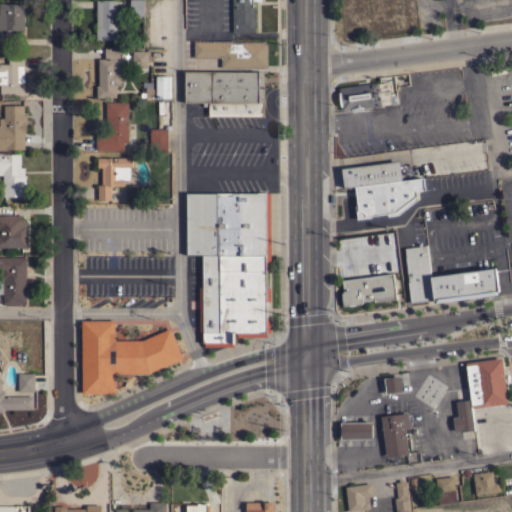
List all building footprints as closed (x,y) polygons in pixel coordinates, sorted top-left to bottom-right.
[(116,0),(116,16),(119,16),(119,26),(116,26),(116,39),(96,39),(96,0),(116,0)] [(144,0),(144,15),(129,16),(129,0),(144,0)] [(232,0),(260,0),(260,1),(252,1),(252,6),(255,6),(255,32),(232,32),(232,0)] [(24,24),(24,29),(10,29),(10,30),(6,30),(6,29),(0,29),(0,3),(5,3),(24,3),(24,24)] [(233,40),(233,41),(267,41),(267,67),(221,67),(221,57),(193,57),(193,40),(233,40)] [(98,58),(104,58),(104,48),(120,48),(120,76),(123,76),(123,79),(120,79),(120,85),(116,85),(116,97),(96,97),(96,85),(98,85),(98,58)] [(148,66),(145,66),(145,67),(143,67),(143,66),(132,66),(132,50),(148,50),(148,66)] [(24,65),(23,65),(23,82),(24,82),(24,92),(0,93),(0,63),(8,63),(8,55),(24,55),(24,65)] [(185,102),(185,71),(264,71),(264,102),(262,102),(203,102),(185,102)] [(155,75),(170,76),(170,98),(155,98),(155,75)] [(377,80),(378,81),(388,80),(389,92),(394,91),(394,93),(396,93),(397,101),(380,103),(380,104),(363,106),(363,107),(361,107),(361,108),(354,109),(354,108),(351,109),(351,108),(341,109),(341,105),(340,105),(339,102),(338,93),(338,90),(339,90),(338,86),(377,80)] [(105,121),(105,101),(128,101),(128,132),(135,132),(135,142),(123,142),(123,150),(95,150),(95,134),(108,133),(108,127),(106,127),(106,123),(107,121),(105,121)] [(262,116),(209,116),(209,106),(203,106),(203,102),(262,102),(262,116)] [(24,113),(25,113),(25,118),(24,118),(24,122),(25,133),(24,133),(24,149),(7,149),(7,150),(0,150),(0,117),(3,117),(3,105),(24,105),(24,113)] [(165,125),(171,125),(171,130),(167,130),(167,151),(150,151),(149,128),(165,128),(165,125)] [(26,196),(2,196),(2,175),(0,175),(0,153),(20,153),(20,167),(24,167),(24,175),(26,175),(26,196)] [(126,157),(126,156),(132,156),(132,167),(130,167),(130,179),(123,179),(123,186),(111,186),(111,200),(97,200),(97,184),(101,184),(101,167),(97,167),(97,157),(126,157)] [(342,184),(340,165),(397,157),(400,177),(354,183),(342,184)] [(400,177),(422,174),(424,186),(415,188),(416,196),(395,212),(386,213),(386,210),(370,212),(370,214),(356,216),(354,201),(356,201),(354,183),(400,177)] [(187,254),(186,193),(257,193),(257,192),(266,192),(270,192),(268,251),(201,251),(187,254)] [(0,215),(22,215),(22,219),(26,219),(26,247),(0,247),(0,215)] [(434,301),(434,297),(410,300),(407,279),(408,279),(403,246),(418,244),(418,241),(420,241),(421,244),(426,243),(430,274),(495,266),(498,289),(497,289),(497,292),(434,301)] [(268,251),(268,267),(265,267),(265,284),(268,284),(268,298),(265,298),(265,314),(268,314),(268,333),(234,333),(234,340),(231,340),(231,342),(204,342),(204,340),(197,340),(197,286),(201,285),(201,251),(268,251)] [(26,304),(3,304),(3,293),(0,293),(0,279),(2,279),(1,269),(0,269),(0,257),(26,257),(26,304)] [(344,303),(342,303),(341,291),(343,288),(344,288),(343,286),(342,286),(341,277),(392,270),(392,272),(394,272),(397,296),(395,296),(395,297),(373,300),(373,299),(362,300),(362,303),(344,305),(344,303)] [(114,373),(114,393),(81,393),(81,320),(114,320),(114,340),(142,340),(170,328),(182,358),(149,372),(114,373)] [(470,399),(465,362),(502,357),(507,403),(478,407),(474,408),(471,406),(470,399)] [(18,373),(34,373),(34,391),(18,391),(18,373)] [(402,391),(386,393),(384,378),(400,376),(402,391)] [(4,409),(4,412),(0,412),(0,379),(1,379),(1,391),(4,391),(4,396),(33,396),(33,409),(4,409)] [(468,402),(470,402),(473,432),(454,434),(454,432),(452,432),(450,417),(456,416),(454,402),(468,400),(468,402)] [(380,415),(408,412),(410,428),(405,429),(408,454),(385,456),(380,415)] [(340,422),(372,422),(372,438),(341,439),(340,422)] [(492,470),(493,481),(494,481),(495,482),(499,482),(500,491),(490,492),(490,493),(485,493),(475,494),(472,473),(477,472),(492,470)] [(422,490),(422,476),(411,477),(411,490),(422,490)] [(452,476),(454,489),(455,489),(456,501),(438,503),(436,492),(437,492),(435,478),(452,476)] [(397,497),(395,482),(398,482),(398,480),(403,479),(403,481),(407,481),(409,496),(410,511),(395,511),(394,498),(397,497)] [(370,483),(372,495),(368,496),(370,508),(363,509),(363,510),(357,511),(357,510),(348,511),(345,486),(370,483)] [(127,509),(126,511),(132,511),(132,509),(149,509),(149,501),(165,501),(165,504),(166,504),(166,508),(165,508),(165,511),(114,511),(114,509),(127,509)] [(184,511),(184,503),(207,502),(207,504),(209,504),(209,511),(184,511)] [(245,511),(245,502),(273,502),(273,511),(245,511)] [(101,511),(102,504),(87,503),(87,507),(55,506),(54,511),(101,511)]
